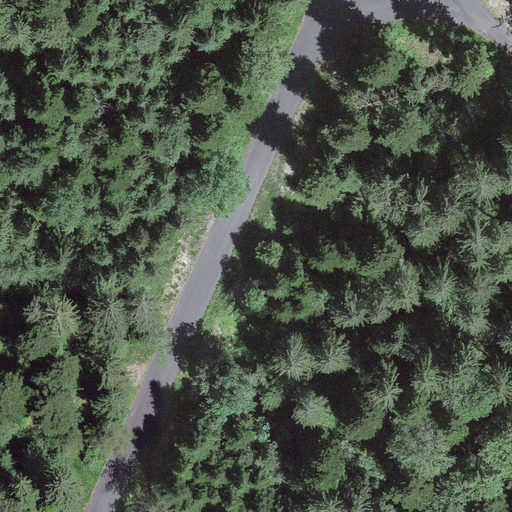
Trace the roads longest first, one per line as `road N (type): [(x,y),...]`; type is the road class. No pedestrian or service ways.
road 1 (unclassified): [(102,511),(327,19)]
road 2 (unclassified): [(327,19),(455,9)]
